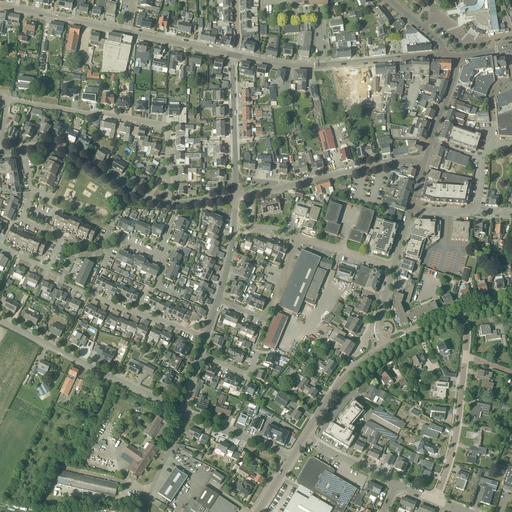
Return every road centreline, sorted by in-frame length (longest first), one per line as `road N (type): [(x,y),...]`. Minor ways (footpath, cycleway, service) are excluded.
road 1 (tertiary): [(182,412),(0,321)]
road 2 (residential): [(166,166),(158,121),(8,101)]
road 3 (residential): [(135,312),(62,280),(72,257),(99,253),(106,235)]
road 4 (residential): [(436,500),(465,355)]
road 5 (residential): [(44,267),(59,235),(23,218),(31,190),(21,149)]
road 6 (residential): [(282,186),(398,161),(423,165)]
road 7 (residential): [(236,196),(232,55)]
road 8 (residential): [(218,300),(265,317),(299,235)]
road 9 (residential): [(0,6),(125,31)]
road 10 (residential): [(320,65),(442,56)]
